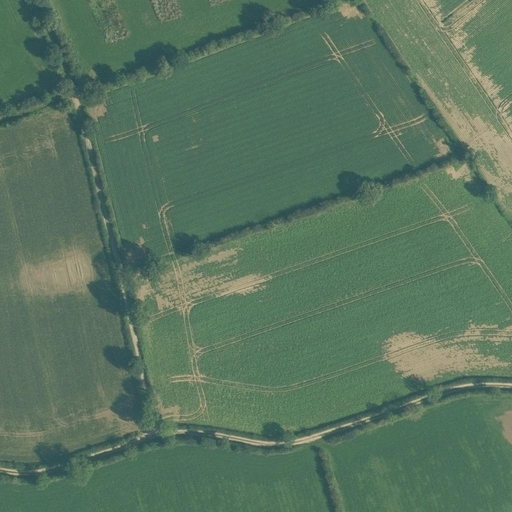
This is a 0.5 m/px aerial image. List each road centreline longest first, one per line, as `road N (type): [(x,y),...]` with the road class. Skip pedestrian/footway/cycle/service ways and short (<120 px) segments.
road 1 (track): [(511,385),(459,391),(275,444),(197,432),(154,435)]
road 2 (track): [(73,93),(154,435)]
road 3 (track): [(154,435),(33,472),(0,469)]
